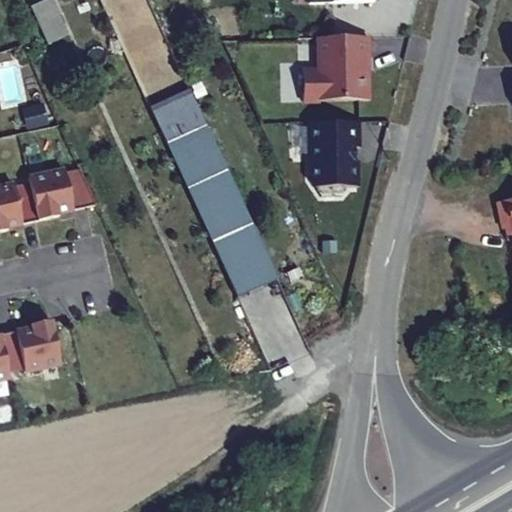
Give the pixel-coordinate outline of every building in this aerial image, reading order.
[(52,0),(32,8),(49,46),(69,37),(52,0)] [(370,38),(317,39),(318,71),(302,72),(303,102),(370,100),(369,70),(367,70),(367,57),(370,57),(370,38)] [(356,123),(304,124),(305,180),(318,196),(339,196),(346,187),(355,187),(354,162),(351,162),(351,147),(356,147),(356,123)] [(211,140),(204,125),(164,143),(171,159),(211,140)] [(273,279),(211,140),(171,159),(235,297),(273,279)] [(0,232),(6,232),(6,229),(37,222),(57,218),(57,215),(96,207),(79,170),(65,174),(64,171),(27,179),(29,184),(14,188),(13,185),(0,187),(0,232)] [(511,258),(511,197),(489,203),(495,230),(502,228),(509,259),(511,258)] [(0,381),(9,379),(8,374),(23,370),(24,373),(60,365),(51,322),(29,326),(30,329),(0,335),(0,381)] [(292,352),(266,358),(267,370),(296,364),(292,352)]
